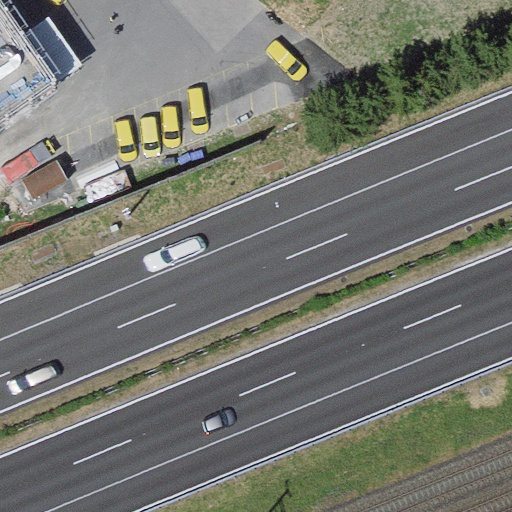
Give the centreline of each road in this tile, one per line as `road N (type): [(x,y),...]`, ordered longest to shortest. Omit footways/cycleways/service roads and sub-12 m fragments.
road 1 (motorway): [(511,166),(0,376)]
road 2 (motorway): [(0,495),(511,285)]
